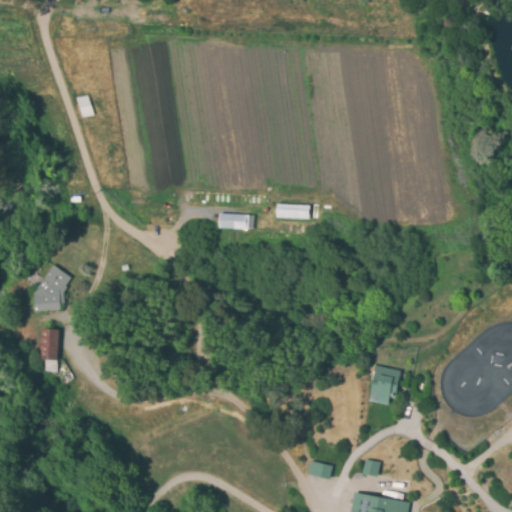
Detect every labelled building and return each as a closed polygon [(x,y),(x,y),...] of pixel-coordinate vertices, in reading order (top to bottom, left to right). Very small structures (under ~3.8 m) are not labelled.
[(92,115),(88,95),(76,98),(80,118),(92,115)] [(253,215),(219,214),(218,228),(253,229),(253,215)] [(60,310),(32,312),(31,292),(50,264),(69,278),(64,286),(66,287),(62,292),(63,304),(59,304),(60,310)] [(58,330),(55,361),(54,372),(41,371),(42,360),(38,360),(41,328),(58,330)] [(391,406),(399,371),(375,366),(368,401),(391,406)] [(379,462),(364,459),(362,474),(376,477),(379,462)] [(306,474),(328,480),(331,466),(309,461),(306,474)]
